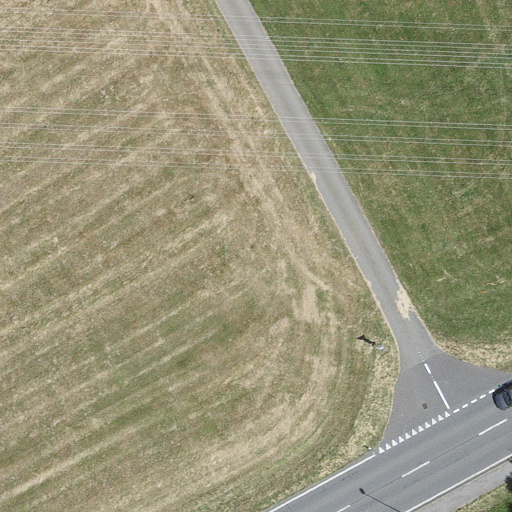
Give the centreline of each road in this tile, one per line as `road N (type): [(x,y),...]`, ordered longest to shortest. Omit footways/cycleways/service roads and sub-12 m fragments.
road 1 (track): [(232,0),(466,444)]
road 2 (secondary): [(511,419),(342,511)]
